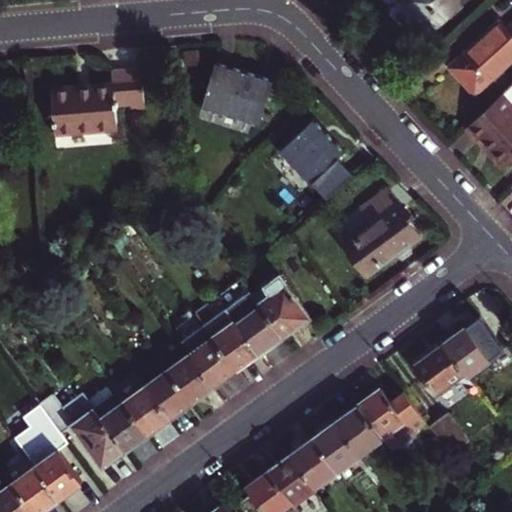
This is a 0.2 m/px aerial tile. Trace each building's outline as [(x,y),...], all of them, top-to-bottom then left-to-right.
[(405,0),(432,29),(464,0),(405,0)] [(446,69),(470,95),(511,56),(511,18),(502,28),(496,22),(446,69)] [(199,49),(184,50),(186,61),(201,60),(199,49)] [(219,62),(207,105),(264,120),(273,86),(259,82),(261,73),(219,62)] [(53,88),(56,134),(118,128),(116,104),(146,101),(143,68),(112,71),(113,84),(53,88)] [(511,84),(503,93),(511,101),(511,84)] [(483,135),(508,162),(511,158),(511,101),(503,93),(467,126),(478,139),(483,135)] [(313,117),(280,148),(326,197),(353,172),(338,155),(344,150),(313,117)] [(483,135),(478,139),(504,166),(508,162),(483,135)] [(366,273),(422,231),(389,186),(357,210),(369,226),(345,243),(366,273)] [(243,277),(245,280),(267,259),(249,241),(230,259),(243,277)] [(285,334),(311,314),(282,275),(256,294),(285,334)] [(285,334),(256,294),(245,280),(243,277),(218,295),(260,351),(285,334)] [(204,323),(237,368),(260,351),(218,295),(218,294),(195,310),(204,323)] [(481,314),(445,341),(469,373),(505,347),(481,314)] [(204,323),(182,339),(191,351),(216,384),(237,368),(204,323)] [(469,373),(445,341),(413,364),(435,394),(462,374),(472,387),(477,384),(469,373)] [(169,367),(193,401),(216,384),(191,351),(169,367)] [(171,417),(193,401),(169,367),(147,383),(171,417)] [(125,399),(150,433),(171,417),(147,383),(125,399)] [(382,386),(360,402),(384,434),(393,447),(428,421),(405,389),(392,398),(382,386)] [(127,449),(102,416),(83,391),(63,405),(55,394),(43,402),(64,431),(74,423),(105,466),(127,449)] [(127,449),(150,433),(125,399),(102,416),(127,449)] [(16,437),(27,452),(60,497),(83,481),(59,449),(71,440),(64,431),(43,402),(25,415),(32,425),(16,437)] [(384,434),(360,402),(337,419),(361,451),(384,434)] [(448,411),(431,424),(451,452),(469,440),(448,411)] [(337,419),(314,435),(339,467),(361,451),(337,419)] [(314,435),(292,451),(316,484),(339,467),(314,435)] [(316,484),(292,451),(270,467),(296,502),(318,486),(316,484)] [(40,511),(60,497),(27,452),(4,469),(13,481),(35,511),(40,511)] [(296,502),(270,467),(247,483),(252,490),(239,499),(248,511),(298,511),(302,510),(296,502)] [(35,511),(13,481),(0,490),(0,508),(2,511),(35,511)] [(229,511),(223,502),(208,511),(229,511)]
